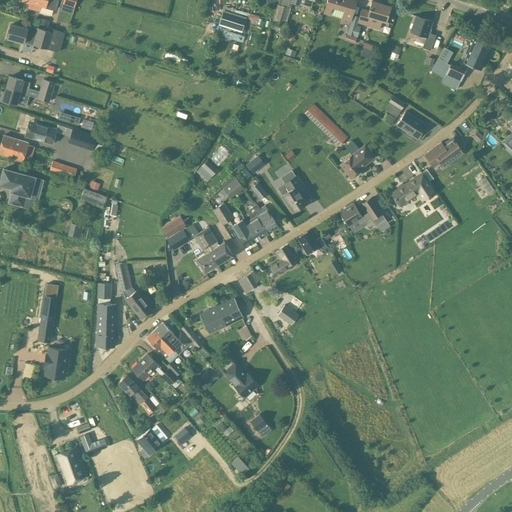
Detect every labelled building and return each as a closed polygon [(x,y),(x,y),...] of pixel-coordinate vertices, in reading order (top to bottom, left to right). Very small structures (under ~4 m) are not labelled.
[(58,0),(21,0),(21,1),(45,7),(45,9),(56,12),(58,0)] [(279,0),(278,5),(290,8),(292,3),(299,5),(300,0),(312,0),(314,0),(313,0),(279,0)] [(351,20),(355,5),(349,3),(350,0),(327,0),(324,12),(342,17),(351,20)] [(386,21),(390,6),(372,0),(369,11),(361,8),(357,22),(379,28),(382,20),(386,21)] [(290,8),(278,5),(278,4),(272,24),(281,27),(283,21),(286,22),(290,8)] [(246,16),(224,9),(219,24),(241,30),(246,16)] [(436,34),(428,32),(432,21),(416,15),(411,30),(416,32),(413,39),(424,43),(422,47),(430,50),(436,34)] [(354,35),(357,23),(351,21),(347,33),(354,35)] [(47,27),(46,29),(27,25),(26,28),(11,24),(7,37),(24,42),(33,44),(33,45),(48,49),(60,52),(65,32),(47,27)] [(223,28),(221,35),(242,42),(245,35),(223,28)] [(480,69),(492,44),(475,37),(464,61),(480,69)] [(369,58),(374,45),(365,42),(360,54),(369,58)] [(461,81),(466,69),(451,62),(446,73),(461,81)] [(0,99),(16,104),(16,103),(26,106),(29,95),(49,101),(55,83),(43,79),(39,91),(28,88),(29,86),(22,84),(23,80),(10,76),(7,85),(5,92),(2,91),(0,99)] [(392,94),(391,97),(403,104),(405,102),(392,94)] [(391,124),(403,105),(390,97),(383,108),(389,112),(384,120),(391,124)] [(339,146),(348,136),(313,103),(304,112),(339,146)] [(417,138),(426,124),(406,111),(397,124),(417,138)] [(59,118),(78,124),(80,117),(61,112),(59,118)] [(56,128),(45,125),(29,120),(25,135),(52,143),(56,128)] [(79,132),(75,144),(92,149),(96,137),(79,132)] [(0,153),(22,161),(29,142),(3,134),(0,144),(0,153)] [(451,144),(448,140),(443,144),(442,143),(441,141),(424,154),(434,166),(439,162),(443,168),(449,164),(464,152),(456,141),(455,141),(451,144)] [(363,166),(375,157),(365,144),(340,164),(351,178),(364,168),(363,166)] [(219,165),(231,154),(223,145),(211,157),(219,165)] [(253,172),(264,163),(258,155),(247,164),(253,172)] [(217,170),(206,160),(195,172),(205,182),(217,170)] [(53,161),(50,170),(73,177),(76,168),(53,161)] [(42,179),(35,177),(3,168),(0,181),(0,184),(11,187),(10,191),(12,191),(9,202),(30,208),(33,197),(37,198),(42,179)] [(277,176),(286,173),(284,168),(276,170),(277,176)] [(399,205),(423,189),(427,195),(435,190),(423,172),(416,177),(392,194),(399,205)] [(221,185),(230,197),(243,187),(233,173),(221,185)] [(302,196),(308,192),(297,175),(283,184),(288,191),(282,195),(292,211),(306,202),(302,196)] [(494,189),(485,177),(479,181),(487,193),(494,189)] [(90,186),(98,189),(100,183),(92,180),(90,186)] [(261,198),(267,193),(259,182),(252,187),(261,198)] [(80,200),(103,205),(106,194),(83,188),(80,200)] [(340,211),(349,225),(358,219),(362,226),(372,219),(373,220),(373,219),(382,214),(371,197),(362,203),(367,212),(362,215),(353,202),(340,211)] [(233,218),(224,202),(212,209),(222,225),(233,218)] [(253,206),(258,214),(269,232),(279,226),(266,205),(260,208),(257,203),(253,206)] [(161,225),(167,236),(185,225),(178,214),(161,225)] [(258,214),(245,222),(256,240),(269,232),(258,214)] [(377,225),(385,219),(382,214),(373,219),(376,224),(377,225)] [(256,240),(245,222),(243,219),(233,225),(246,246),(256,240)] [(448,229),(443,222),(424,235),(429,242),(448,229)] [(71,223),(68,234),(80,237),(83,226),(71,223)] [(201,230),(210,246),(218,241),(208,226),(201,230)] [(179,238),(185,234),(183,229),(166,239),(173,249),(183,243),(179,238)] [(318,246),(321,250),(328,246),(321,235),(315,239),(309,229),(297,236),(308,253),(318,246)] [(210,246),(201,230),(193,235),(202,250),(210,246)] [(208,251),(216,265),(232,255),(224,241),(208,251)] [(280,260),(268,268),(273,276),(292,264),(291,263),(298,258),(288,243),(275,251),(280,260)] [(216,265),(208,251),(196,258),(205,272),(216,265)] [(129,288),(130,288),(127,276),(129,275),(126,262),(115,264),(121,290),(129,288)] [(250,290),(259,285),(251,272),(242,277),(250,290)] [(110,298),(111,282),(97,282),(97,297),(110,298)] [(129,288),(121,290),(125,299),(141,319),(153,309),(137,289),(132,293),(129,288)] [(38,340),(50,342),(57,297),(45,295),(38,340)] [(203,322),(238,306),(234,297),(199,314),(203,322)] [(114,347),(116,304),(98,303),(96,346),(114,347)] [(298,314),(284,305),(277,315),(291,324),(298,314)] [(238,306),(203,322),(209,333),(243,317),(238,306)] [(192,341),(188,337),(188,336),(181,329),(176,334),(163,321),(155,329),(175,349),(178,353),(179,354),(192,341)] [(202,343),(186,323),(181,327),(197,347),(202,343)] [(243,340),(252,335),(246,324),(237,329),(243,340)] [(178,353),(175,349),(155,329),(146,337),(166,357),(169,355),(172,359),(178,353)] [(44,375),(64,378),(69,349),(49,346),(47,354),(46,354),(44,365),(46,365),(44,375)] [(143,380),(159,364),(147,353),(132,368),(143,380)] [(180,371),(177,368),(178,367),(171,360),(166,365),(173,372),(176,375),(180,371)] [(245,396),(258,384),(247,372),(236,361),(224,373),(235,384),(234,385),(245,396)] [(169,368),(161,375),(170,384),(177,377),(169,368)] [(131,394),(141,404),(148,413),(157,406),(149,397),(148,397),(138,386),(139,385),(127,373),(118,382),(130,394),(131,394)] [(260,412),(250,420),(259,431),(269,423),(260,412)] [(91,429),(89,423),(77,426),(79,432),(91,429)] [(158,423),(153,427),(161,441),(167,437),(158,423)] [(191,434),(185,427),(175,436),(181,443),(191,434)] [(149,454),(162,443),(150,428),(137,439),(149,454)] [(104,439),(91,443),(88,433),(80,436),(87,454),(107,446),(104,439)] [(66,484),(74,481),(88,475),(77,446),(55,455),(66,484)] [(238,455),(231,462),(242,473),(249,467),(238,455)] [(49,474),(53,487),(62,485),(57,472),(49,474)] [(283,478),(276,485),(284,492),(290,484),(283,478)]
